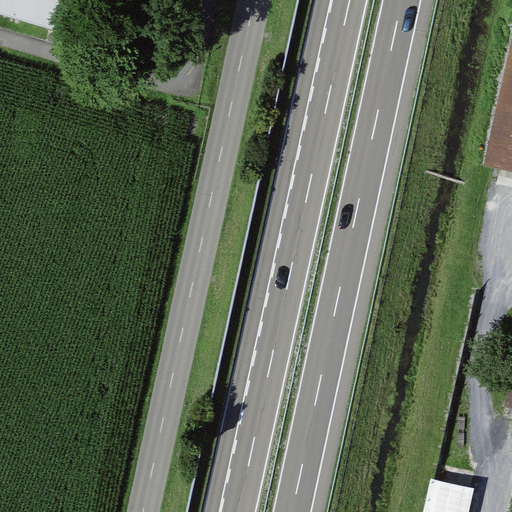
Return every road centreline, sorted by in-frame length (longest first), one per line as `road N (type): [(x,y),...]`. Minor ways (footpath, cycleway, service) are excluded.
road 1 (tertiary): [(143,511),(255,0)]
road 2 (motorway): [(349,0),(238,511)]
road 3 (motorway): [(321,0),(210,511)]
road 4 (motorway): [(295,511),(403,0)]
